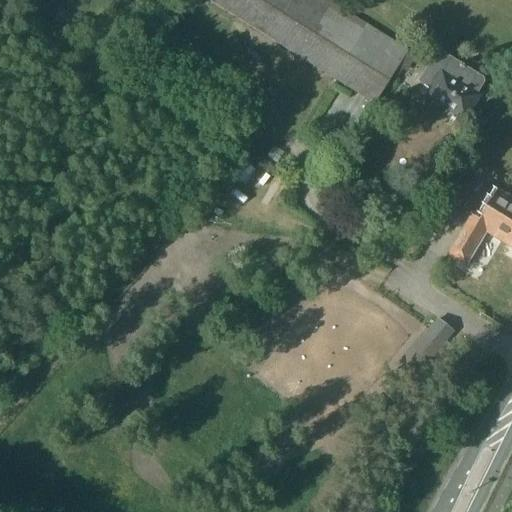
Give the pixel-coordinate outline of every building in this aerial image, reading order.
[(373,105),(407,51),(325,0),(214,0),(212,4),(373,105)] [(464,122),(480,96),(478,95),(484,84),(483,79),(441,52),(436,53),(418,83),(429,90),(424,98),(464,122)] [(511,199),(501,193),(483,223),(473,217),(450,255),(466,265),(487,232),(511,247),(511,199)] [(402,253),(410,259),(417,247),(409,242),(402,253)] [(224,322),(217,336),(229,342),(236,328),(224,322)] [(440,351),(420,335),(400,360),(419,376),(440,351)]
